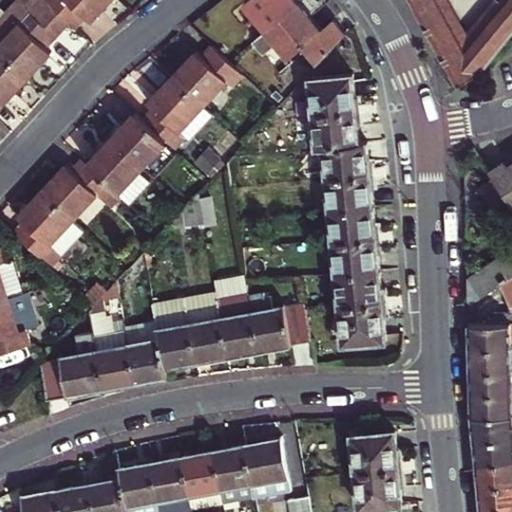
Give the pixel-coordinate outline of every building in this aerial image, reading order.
[(17,0),(0,22),(0,52),(28,78),(48,57),(52,52),(47,47),(70,22),(46,0),(32,0),(25,7),(17,0)] [(46,0),(70,22),(76,27),(86,17),(92,22),(104,9),(111,0),(46,0)] [(249,0),(245,3),(268,30),(300,3),(298,0),(249,0)] [(511,0),(503,0),(467,46),(440,0),(424,0),(415,6),(459,86),(480,72),(511,33),(511,0)] [(304,47),(318,64),(347,34),(334,20),(323,29),(311,16),(300,3),(268,30),(255,41),(266,54),(279,43),(291,57),(304,47)] [(279,43),(266,54),(282,72),(294,61),(291,57),(279,43)] [(189,60),(173,78),(204,107),(228,82),(233,87),(244,75),(213,46),(203,57),(197,52),(189,60)] [(0,100),(4,104),(13,94),(28,78),(0,52),(0,100)] [(314,116),(358,112),(356,95),(354,75),(311,79),(314,116)] [(154,109),(144,120),(167,142),(175,149),(186,137),(180,132),(204,107),(173,78),(157,95),(149,104),(154,109)] [(204,107),(180,132),(186,137),(191,142),(215,117),(204,107)] [(324,147),(361,143),(359,130),(358,112),(314,116),(317,147),(324,147)] [(126,124),(113,138),(143,168),(167,142),(144,120),(137,113),(126,124)] [(100,152),(88,164),(114,188),(119,193),(139,172),(143,168),(113,138),(100,152)] [(156,179),(180,154),(175,149),(167,142),(143,168),(156,179)] [(368,142),(361,143),(324,147),(328,179),(371,176),(370,162),(368,142)] [(59,174),(43,191),(74,220),(97,195),(104,199),(114,188),(88,164),(83,159),(73,170),(67,165),(59,174)] [(511,164),(507,167),(504,163),(491,172),(494,178),(481,187),(497,210),(510,201),(511,203),(511,164)] [(152,183),(139,172),(119,193),(123,197),(132,205),(152,183)] [(466,187),(474,187),(473,172),(466,172),(466,187)] [(373,194),(371,176),(328,179),(331,212),(374,208),(373,194)] [(467,219),(475,218),(474,187),(466,187),(467,219)] [(119,193),(114,188),(104,199),(113,208),(123,197),(119,193)] [(85,230),(74,220),(43,191),(28,207),(19,217),(24,222),(14,232),(51,266),(85,230)] [(199,193),(184,208),(188,227),(205,223),(199,193)] [(376,228),(374,208),(331,212),(334,244),(378,239),(376,228)] [(379,257),(378,239),(334,244),(337,276),(380,271),(379,257)] [(0,300),(9,298),(24,293),(13,260),(6,262),(2,247),(0,247),(0,300)] [(511,247),(469,276),(469,299),(473,302),(501,284),(509,307),(511,306),(511,247)] [(128,290),(147,266),(145,251),(125,272),(128,290)] [(382,290),(380,271),(337,276),(340,308),(384,304),(382,290)] [(217,290),(229,355),(246,352),(260,350),(250,295),(247,274),(215,280),(217,290)] [(217,290),(185,296),(188,309),(219,303),(217,290)] [(250,295),(260,350),(283,346),(312,340),(312,338),(307,311),(305,303),(274,309),(272,296),(250,295)] [(154,301),(156,315),(188,309),(185,296),(154,301)] [(120,386),(135,383),(126,330),(114,333),(112,321),(106,322),(102,297),(89,310),(93,332),(97,352),(104,389),(120,386)] [(19,330),(9,298),(0,300),(0,353),(31,343),(26,328),(19,330)] [(228,356),(229,355),(219,303),(188,309),(197,362),(214,359),(228,356)] [(386,327),(384,304),(340,308),(344,344),(387,340),(386,327)] [(470,348),(511,342),(511,306),(509,307),(510,313),(494,313),(494,318),(488,319),(489,324),(469,324),(469,337),(470,348)] [(183,364),(197,362),(188,309),(156,315),(158,325),(166,367),(183,364)] [(313,310),(307,311),(312,338),(318,337),(313,310)] [(168,377),(166,367),(158,325),(126,330),(135,383),(151,380),(168,377)] [(77,394),(104,389),(97,352),(93,332),(76,335),(80,353),(41,363),(47,399),(77,394)] [(511,342),(470,348),(470,360),(470,371),(511,366),(511,342)] [(511,388),(511,366),(470,371),(471,383),(471,393),(511,388)] [(511,410),(511,388),(471,393),(471,403),(471,416),(511,410)] [(511,410),(471,416),(473,430),(474,441),(511,434),(511,410)] [(353,435),(357,472),(399,468),(397,450),(396,431),(353,435)] [(511,457),(511,434),(474,441),(476,454),(476,464),(511,457)] [(291,491),(290,476),(283,438),(265,441),(246,445),(255,496),(291,491)] [(255,496),(246,445),(229,448),(214,451),(224,501),(239,499),(255,496)] [(224,501),(214,451),(199,454),(182,457),(189,494),(192,509),(224,503),(224,501)] [(189,494),(182,457),(167,460),(151,462),(159,500),(189,494)] [(511,481),(511,457),(476,464),(478,477),(479,486),(511,481)] [(160,511),(159,500),(151,462),(134,466),(119,469),(121,479),(127,511),(160,511)] [(357,472),(360,510),(403,505),(401,486),(399,468),(357,472)] [(127,511),(121,479),(104,482),(91,484),(95,511),(127,511)] [(511,504),(511,481),(479,486),(480,499),(481,509),(511,504)] [(62,511),(95,511),(91,484),(75,487),(58,490),(62,511)] [(62,511),(58,490),(39,493),(22,496),(24,511),(62,511)] [(312,511),(310,497),(290,500),(291,511),(312,511)] [(241,506),(239,499),(224,501),(224,503),(225,509),(241,506)]
